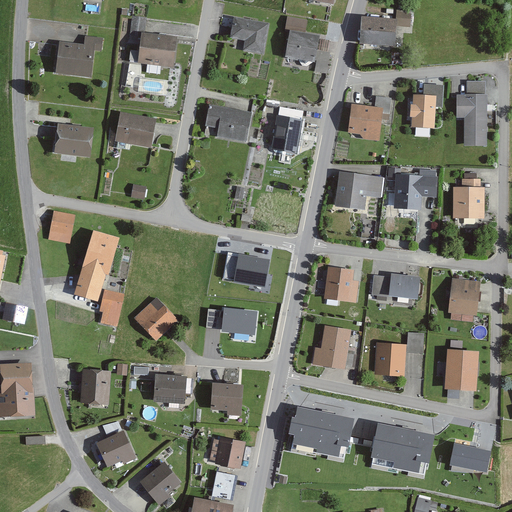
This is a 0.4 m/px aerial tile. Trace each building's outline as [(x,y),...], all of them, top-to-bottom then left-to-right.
[(393,19),(361,18),(360,45),(397,46),(397,28),(410,28),(411,12),(393,11),(393,19)] [(227,40),(235,42),(233,48),(264,54),(269,24),(232,17),(227,40)] [(307,21),(287,18),(285,32),(288,33),(285,55),(315,60),(319,34),(305,32),(307,21)] [(141,33),(137,62),(172,67),(176,38),(141,33)] [(100,51),(102,38),(85,36),(84,45),(59,42),(56,75),(90,78),(92,51),(100,51)] [(485,144),(485,81),(465,81),(465,95),(456,95),(456,112),(463,112),(463,144),(485,144)] [(422,97),(412,97),(411,128),(435,129),(436,99),(442,99),(442,83),(423,82),(422,97)] [(351,105),(348,137),(381,139),(382,120),(391,120),(392,99),(375,98),(374,107),(351,105)] [(205,128),(219,130),(217,138),(246,142),(251,113),(209,106),(205,128)] [(305,113),(279,108),(271,150),(297,155),(305,113)] [(117,114),(114,143),(149,148),(153,119),(117,114)] [(93,130),(57,126),(54,154),(90,158),(93,130)] [(338,174),(335,208),(364,210),(365,198),(381,200),(383,178),(338,174)] [(438,177),(396,176),(394,210),(421,211),(421,198),(437,199),(438,177)] [(461,188),(453,188),(453,220),(484,220),(484,179),(461,179),(461,188)] [(132,195),(146,197),(147,183),(134,182),(132,195)] [(245,188),(237,186),(235,198),(243,200),(245,188)] [(75,216),(52,212),(47,240),(70,244),(75,216)] [(118,238),(92,230),(73,292),(99,300),(118,238)] [(270,260),(228,252),(223,278),(234,280),(234,282),(265,288),(270,260)] [(353,271),(327,270),(325,300),(356,301),(357,283),(353,282),(353,271)] [(419,278),(373,276),(372,298),(418,300),(419,278)] [(479,281),(452,279),(449,313),(476,316),(479,281)] [(124,294),(106,290),(98,324),(117,328),(124,294)] [(176,321),(157,300),(135,319),(155,340),(176,321)] [(27,308),(5,302),(1,320),(24,327),(27,308)] [(224,311),(208,309),(206,328),(221,329),(221,332),(255,335),(258,311),(224,307),(224,311)] [(324,328),(322,349),(314,349),(313,366),(352,370),(353,355),(348,354),(350,330),(324,328)] [(375,372),(405,374),(406,353),(422,354),(423,334),(408,333),(407,346),(377,344),(375,372)] [(478,353),(447,352),(445,390),(476,391),(478,353)] [(0,417),(35,417),(30,363),(0,364),(0,381),(0,390),(0,417)] [(149,374),(149,364),(135,363),(134,374),(149,374)] [(109,404),(111,373),(82,372),(81,403),(109,404)] [(185,403),(187,376),(155,374),(152,401),(185,403)] [(241,415),(242,384),(212,383),(211,411),(228,411),(228,415),(241,415)] [(355,420),(297,407),(288,448),(346,461),(355,420)] [(436,437),(378,424),(369,465),(426,478),(436,437)] [(94,443),(109,472),(137,458),(124,430),(94,443)] [(46,433),(27,434),(27,444),(46,443),(46,433)] [(214,465),(239,471),(245,443),(220,438),(214,465)] [(492,453),(454,445),(450,466),(487,474),(492,453)] [(162,463),(140,483),(160,504),(182,484),(162,463)] [(211,498),(234,502),(238,476),(216,472),(211,498)] [(419,495),(414,511),(428,511),(431,497),(419,495)] [(230,511),(232,505),(193,498),(190,511),(230,511)]
